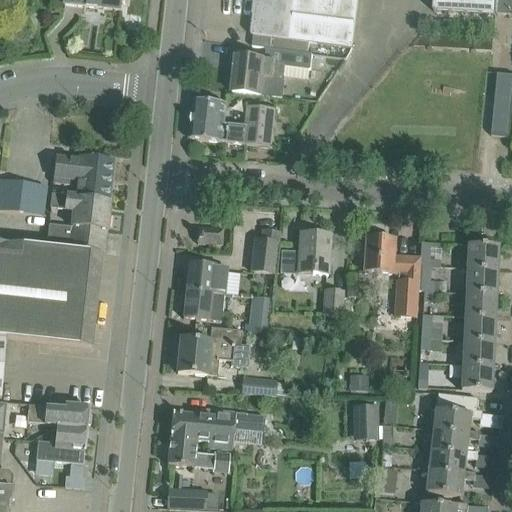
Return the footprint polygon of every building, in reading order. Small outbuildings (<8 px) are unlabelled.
[(63,0),(63,6),(119,12),(120,4),(127,5),(127,0),(63,0)] [(252,49),(266,50),(308,55),(309,44),(339,47),(344,48),(348,48),(351,49),(357,0),(255,0),(252,35),(251,35),(251,37),(253,37),(252,48),(252,49)] [(511,0),(433,0),(432,14),(496,17),(496,16),(499,16),(510,17),(510,18),(511,18),(511,0)] [(266,50),(265,62),(236,59),(232,95),(261,98),(263,77),(284,79),(285,68),(311,71),(312,56),(308,56),(308,55),(266,50)] [(491,137),(510,139),(511,123),(511,76),(497,75),(491,137)] [(227,106),(195,103),(190,141),(271,150),(275,111),(248,108),(245,128),(225,126),(227,106)] [(76,188),(76,191),(110,195),(114,162),(79,158),(79,162),(55,159),(52,185),(76,188)] [(0,213),(14,215),(42,218),(46,190),(0,184),(0,213)] [(73,213),(72,221),(107,225),(110,195),(76,191),(75,199),(51,196),(49,210),(73,213)] [(48,226),(45,249),(102,256),(103,256),(105,233),(106,233),(107,225),(72,221),(71,229),(48,226)] [(197,244),(197,246),(222,247),(223,231),(198,230),(198,232),(197,232),(197,244)] [(262,232),(261,242),(254,242),(250,273),(274,276),(279,235),(262,232)] [(281,254),(280,275),(328,277),(330,238),(314,237),(314,240),(301,239),(301,236),(300,236),(299,254),(281,254)] [(364,275),(398,277),(395,320),(416,321),(419,284),(420,261),(393,259),(394,242),(366,240),(364,275)] [(102,256),(45,249),(10,245),(0,244),(0,400),(1,401),(5,340),(91,350),(98,288),(93,287),(96,263),(101,264),(102,256)] [(421,244),(420,255),(429,256),(430,245),(421,244)] [(468,247),(466,273),(497,274),(498,248),(468,247)] [(188,266),(185,294),(223,297),(226,270),(188,266)] [(466,273),(465,296),(496,298),(497,274),(466,273)] [(425,282),(424,294),(433,295),(434,283),(425,282)] [(347,287),(347,297),(358,298),(359,288),(347,287)] [(325,293),(324,318),(342,319),(344,295),(325,293)] [(223,297),(185,294),(183,320),(220,324),(223,297)] [(433,295),(424,294),(424,303),(432,304),(433,295)] [(465,296),(464,321),(494,322),(496,298),(465,296)] [(422,317),(420,342),(430,343),(431,317),(422,317)] [(268,320),(253,318),(251,335),(267,336),(268,320)] [(464,321),(463,345),(493,346),(494,322),(464,321)] [(177,375),(207,378),(216,379),(218,363),(231,364),(231,369),(247,370),(249,348),(240,347),(242,333),(211,330),(209,344),(180,341),(177,375)] [(430,343),(420,342),(419,352),(440,353),(441,344),(430,343)] [(463,345),(462,369),(492,370),(493,346),(463,345)] [(492,370),(462,369),(461,392),(491,394),(492,370)] [(351,377),(351,393),(361,393),(362,377),(351,377)] [(417,380),(417,390),(425,391),(426,380),(417,380)] [(242,394),(276,397),(277,383),(243,381),(242,394)] [(437,396),(433,433),(467,437),(468,433),(469,420),(481,422),(482,414),(476,413),(477,400),(437,396)] [(0,511),(8,511),(12,485),(12,480),(8,475),(0,474),(0,469),(6,406),(0,405),(0,511)] [(51,427),(51,434),(55,435),(55,427),(86,430),(87,426),(90,427),(90,419),(87,418),(88,409),(64,407),(64,412),(45,410),(46,409),(28,407),(27,425),(51,427)] [(356,410),(358,442),(381,441),(380,409),(356,410)] [(173,414),(170,441),(196,443),(196,444),(208,445),(207,451),(231,454),(232,444),(246,445),(249,417),(213,413),(212,418),(173,414)] [(55,435),(51,434),(50,445),(38,444),(36,463),(83,467),(84,466),(83,466),(86,430),(55,427),(55,435)] [(433,433),(431,453),(465,457),(465,453),(467,441),(478,442),(479,434),(468,433),(467,437),(433,433)] [(196,443),(170,441),(168,467),(212,472),(212,473),(227,475),(229,457),(214,456),(214,458),(195,456),(196,444),(196,443)] [(431,453),(428,473),(462,478),(463,473),(464,461),(476,463),(477,455),(465,453),(465,457),(431,453)] [(462,478),(428,473),(426,495),(460,499),(462,481),(473,483),(474,475),(463,473),(462,478)] [(167,510),(205,511),(205,492),(168,491),(167,510)]
